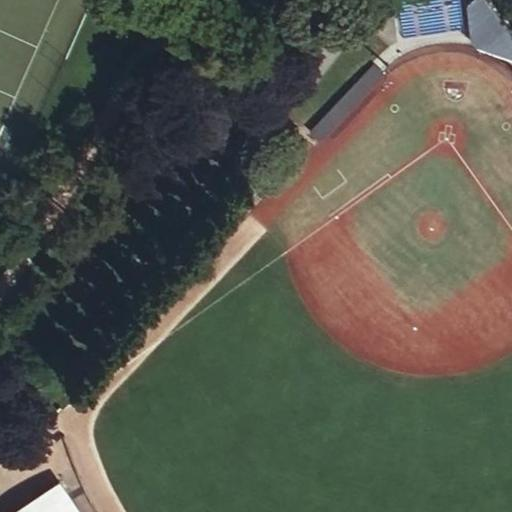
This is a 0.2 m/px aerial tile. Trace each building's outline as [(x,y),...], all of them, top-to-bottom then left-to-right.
[(460,0),(399,0),(404,38),(464,31),(460,0)] [(484,0),(473,0),(468,4),(471,30),(489,43),(505,29),(507,28),(484,0)] [(489,43),(471,30),(473,44),(511,59),(511,39),(505,29),(489,43)] [(385,73),(375,64),(312,130),(321,139),(385,73)] [(85,511),(59,474),(2,511),(85,511)]
